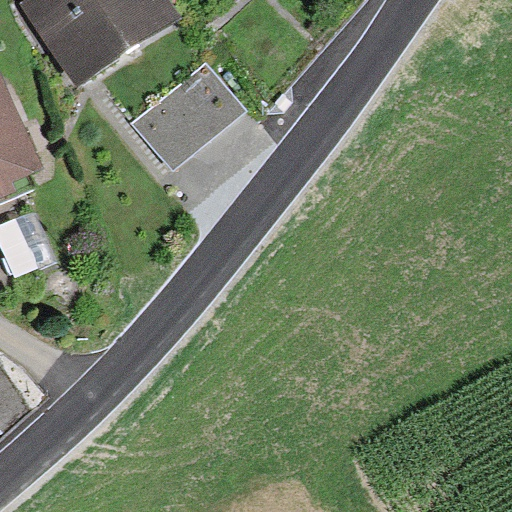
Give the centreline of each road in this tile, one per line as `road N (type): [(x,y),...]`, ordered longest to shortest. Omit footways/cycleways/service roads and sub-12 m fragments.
road 1 (residential): [(415,0),(231,244),(94,395)]
road 2 (residential): [(94,395),(0,477)]
